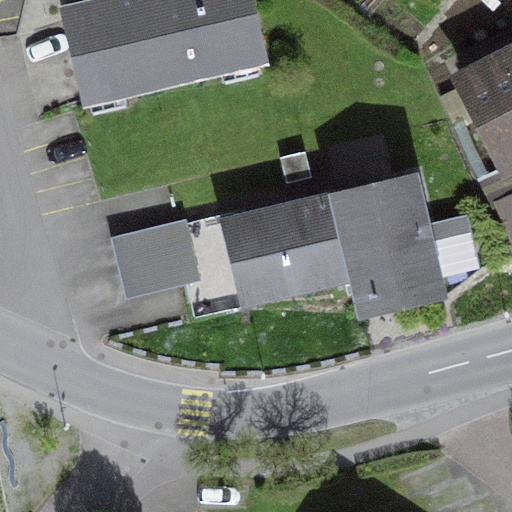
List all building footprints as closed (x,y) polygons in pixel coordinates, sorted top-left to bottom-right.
[(228,0),(105,0),(37,13),(55,106),(242,71),(228,0)] [(511,37),(434,71),(484,185),(511,172),(511,37)] [(340,197),(357,272),(366,310),(438,293),(412,181),(340,197)] [(357,272),(340,197),(230,222),(248,297),(357,272)] [(511,199),(494,207),(511,251),(511,199)] [(183,224),(112,242),(126,297),(196,280),(183,224)]
